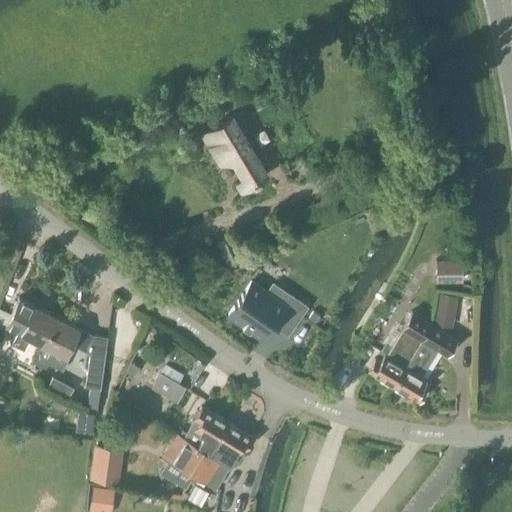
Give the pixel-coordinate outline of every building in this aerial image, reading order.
[(239,130),(250,124),(241,109),(231,115),(201,133),(218,162),(229,156),(242,178),(235,182),(239,189),(266,173),(265,172),(239,130)] [(291,215),(297,228),(337,212),(332,199),(291,215)] [(217,242),(226,265),(241,258),(231,236),(217,242)] [(435,280),(460,280),(460,260),(435,260),(435,280)] [(241,323),(240,324),(247,329),(247,328),(261,338),(271,323),(286,333),(305,306),(289,295),(283,304),(250,280),(227,313),(241,323)] [(435,302),(453,305),(455,296),(437,293),(435,302)] [(41,343),(56,315),(33,304),(17,297),(4,323),(15,329),(8,342),(22,350),(28,337),(41,343)] [(367,369),(391,384),(410,354),(430,323),(410,311),(401,326),(402,327),(385,354),(383,353),(378,361),(373,358),(367,369)] [(41,343),(34,356),(46,362),(61,369),(67,356),(63,354),(69,342),(88,352),(89,345),(91,334),(77,327),(78,326),(56,315),(41,343)] [(410,354),(391,384),(417,400),(424,389),(419,386),(424,378),(419,375),(435,348),(446,354),(455,338),(430,323),(410,354)] [(98,386),(104,348),(89,345),(88,352),(84,384),(98,386)] [(150,386),(175,400),(184,386),(159,371),(150,386)] [(52,374),(49,380),(69,390),(72,384),(52,374)] [(84,384),(83,392),(97,394),(99,386),(98,386),(84,384)] [(200,405),(182,435),(195,443),(195,444),(207,452),(226,421),(200,405)] [(87,417),(88,414),(76,413),(75,417),(74,429),(86,431),(87,417)] [(226,421),(207,452),(193,474),(213,486),(230,460),(234,462),(244,447),(251,436),(226,421)] [(195,443),(182,435),(174,431),(160,454),(193,474),(207,452),(195,444),(195,443)] [(93,443),(88,478),(117,482),(122,447),(93,443)] [(91,485),(87,510),(97,511),(109,511),(113,488),(91,485)]
